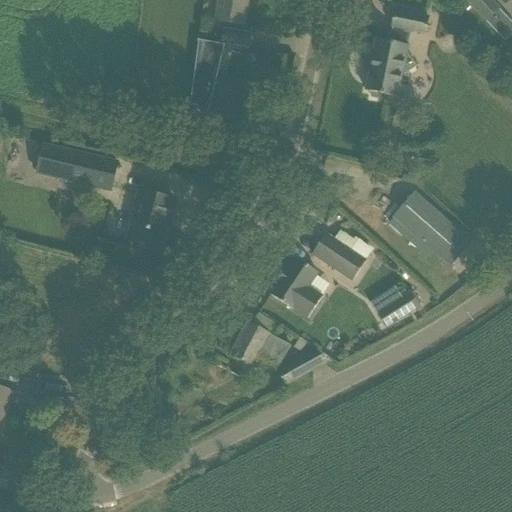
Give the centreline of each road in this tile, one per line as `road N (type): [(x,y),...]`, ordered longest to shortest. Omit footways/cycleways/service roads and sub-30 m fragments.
road 1 (unclassified): [(66,486),(264,205),(294,121),(319,0)]
road 2 (unclassified): [(66,486),(116,494),(403,351),(511,275)]
road 3 (track): [(0,120),(152,159),(264,205)]
